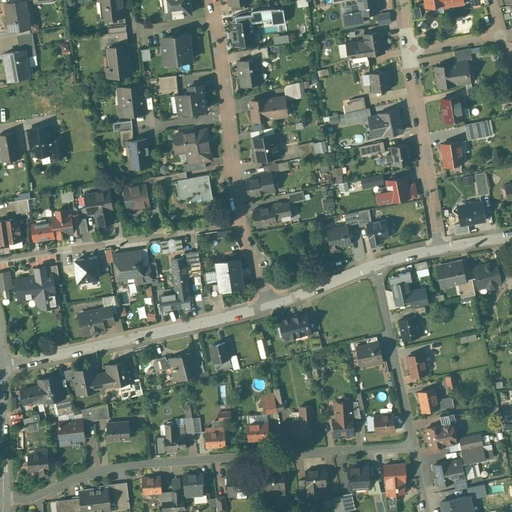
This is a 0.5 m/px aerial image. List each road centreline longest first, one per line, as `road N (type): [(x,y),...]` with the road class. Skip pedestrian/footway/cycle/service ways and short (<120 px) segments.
road 1 (residential): [(3,497),(28,499),(129,465),(414,445)]
road 2 (residential): [(2,369),(271,304)]
road 3 (residential): [(239,223),(0,259)]
road 4 (residential): [(211,0),(239,223)]
road 5 (residential): [(438,249),(410,52)]
road 6 (residential): [(374,265),(414,445)]
road 7 (residential): [(2,369),(3,497)]
